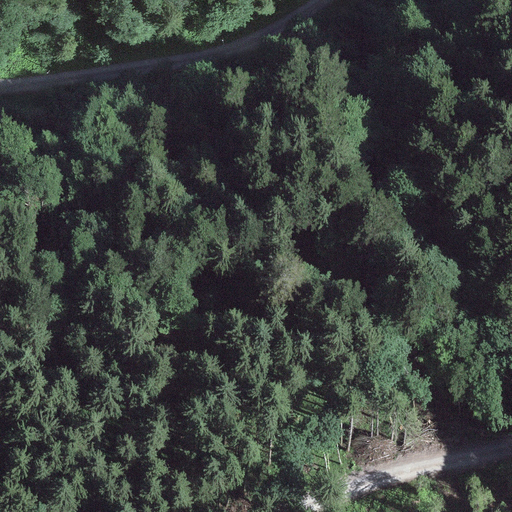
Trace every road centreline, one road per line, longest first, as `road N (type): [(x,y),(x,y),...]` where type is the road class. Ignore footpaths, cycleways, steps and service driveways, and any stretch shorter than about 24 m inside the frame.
road 1 (track): [(0,86),(179,64),(247,46),(321,0)]
road 2 (track): [(511,447),(384,477),(301,511)]
